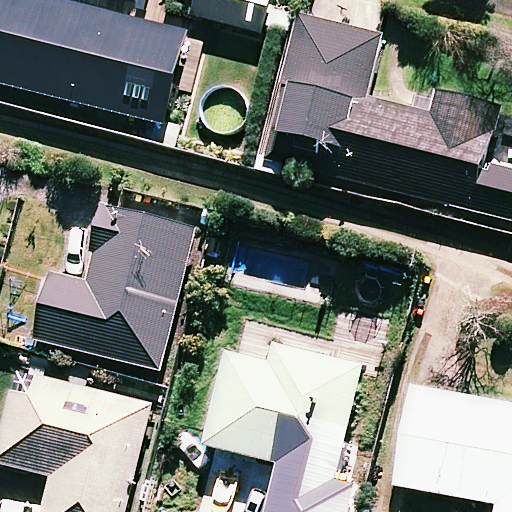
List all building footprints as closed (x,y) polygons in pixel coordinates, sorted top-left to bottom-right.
[(156,30),(39,0),(6,0),(0,24),(0,87),(133,121),(156,30)] [(275,0),(201,0),(197,20),(266,38),(275,0)] [(288,171),(286,180),(511,223),(511,171),(492,168),(502,111),(441,99),(437,118),(373,106),(385,41),(295,24),(268,167),(288,171)] [(201,234),(109,212),(90,289),(57,280),(41,345),(166,375),(201,234)] [(233,359),(210,451),(314,477),(312,489),(338,495),(369,371),(281,349),(276,369),(233,359)] [(131,511),(156,409),(43,381),(38,401),(18,396),(0,467),(58,481),(49,511),(131,511)] [(511,511),(511,409),(419,394),(402,492),(502,509),(501,511),(511,511)] [(190,511),(195,497),(158,488),(152,511),(190,511)]
